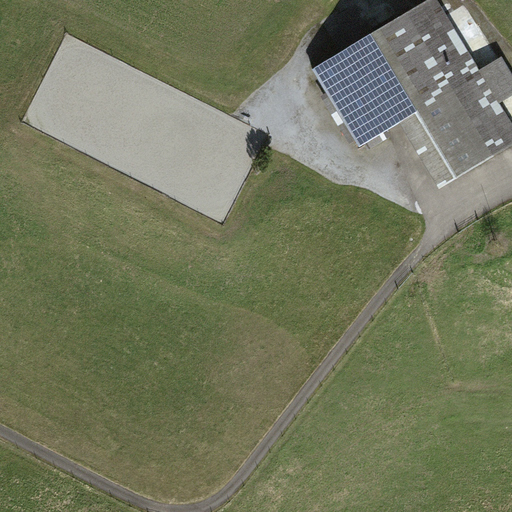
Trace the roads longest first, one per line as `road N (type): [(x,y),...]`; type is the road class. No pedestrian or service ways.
road 1 (track): [(434,239),(230,490),(186,511)]
road 2 (track): [(172,511),(0,430)]
